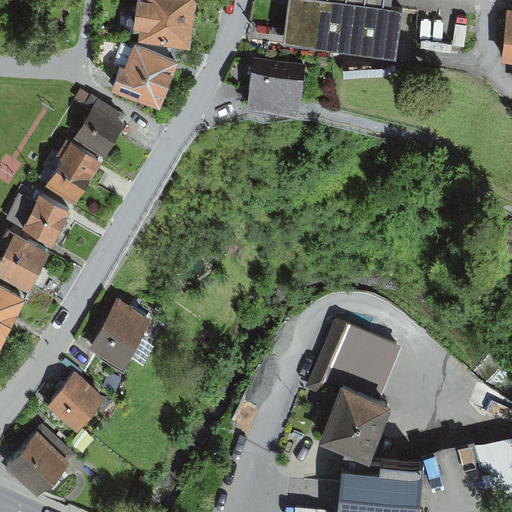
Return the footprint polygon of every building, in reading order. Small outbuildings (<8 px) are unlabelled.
[(135,0),(133,17),(141,18),(140,29),(186,36),(190,0),(135,0)] [(357,0),(285,0),(280,37),(395,52),(401,6),(357,0)] [(511,20),(506,20),(501,54),(511,55),(511,20)] [(112,81),(156,98),(172,57),(134,43),(94,35),(91,63),(116,72),(112,81)] [(251,55),(246,101),(276,104),(276,100),(297,102),(301,61),(251,55)] [(92,104),(74,132),(101,149),(120,120),(118,119),(122,113),(90,92),(85,100),(92,104)] [(246,103),(296,109),(297,102),(276,100),(276,104),(246,101),(246,103)] [(65,136),(56,150),(52,148),(42,162),(44,164),(37,174),(44,179),(71,196),(96,156),(65,136)] [(14,196),(6,212),(23,220),(22,221),(51,236),(66,207),(38,192),(34,200),(24,194),(14,196)] [(10,222),(8,227),(6,226),(0,235),(0,243),(3,245),(0,249),(0,267),(26,281),(45,247),(25,236),(28,232),(14,224),(10,222)] [(0,330),(20,294),(0,282),(0,330)] [(101,311),(96,320),(101,323),(90,343),(119,359),(144,312),(115,296),(106,314),(101,311)] [(330,379),(340,383),(373,394),(395,341),(337,317),(309,384),(325,390),(330,379)] [(48,398),(74,421),(98,393),(72,370),(48,398)] [(386,399),(373,394),(340,383),(321,435),(345,444),(343,451),(360,457),(362,451),(366,453),(386,399)] [(5,459),(35,486),(64,453),(50,441),(55,435),(40,421),(5,459)] [(482,474),(511,472),(511,429),(480,432),(482,474)] [(420,475),(416,511),(458,511),(489,504),(472,441),(420,454),(422,459),(420,475)] [(343,451),(346,468),(341,511),(416,511),(420,475),(400,473),(402,459),(372,456),(366,453),(362,451),(360,457),(343,451)]
